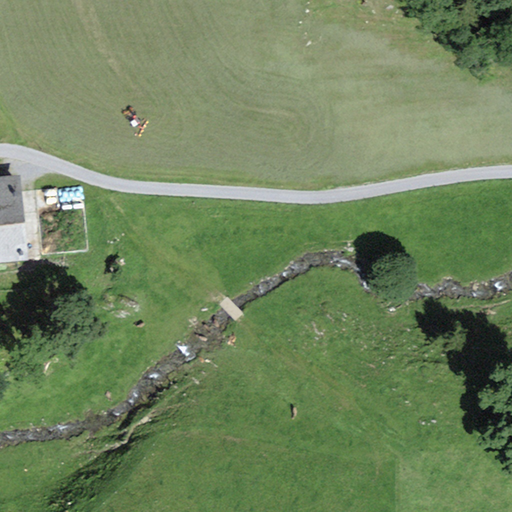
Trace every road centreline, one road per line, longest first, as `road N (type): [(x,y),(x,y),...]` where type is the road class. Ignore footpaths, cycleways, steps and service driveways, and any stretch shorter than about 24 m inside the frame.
road 1 (unclassified): [(0,150),(142,188),(318,197),(511,171)]
road 2 (track): [(111,182),(116,216),(241,318)]
road 3 (track): [(357,395),(241,318)]
